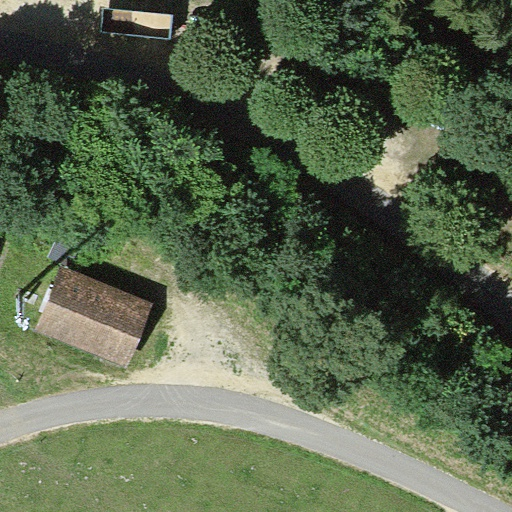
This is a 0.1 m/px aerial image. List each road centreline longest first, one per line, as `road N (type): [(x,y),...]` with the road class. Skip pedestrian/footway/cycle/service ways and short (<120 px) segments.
road 1 (unclassified): [(0,40),(104,59),(301,129),(511,297)]
road 2 (unclassified): [(0,422),(89,405),(234,414),(322,438),(481,511)]
